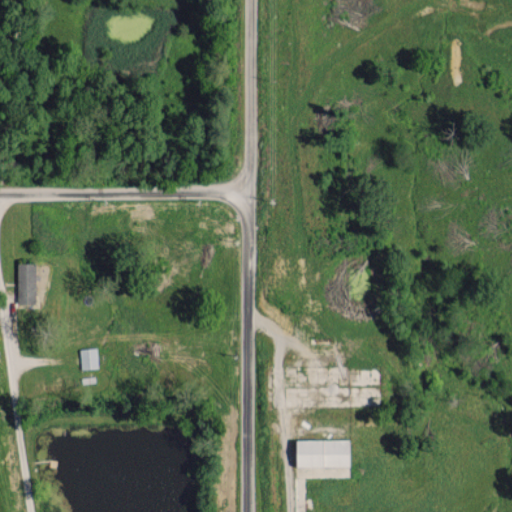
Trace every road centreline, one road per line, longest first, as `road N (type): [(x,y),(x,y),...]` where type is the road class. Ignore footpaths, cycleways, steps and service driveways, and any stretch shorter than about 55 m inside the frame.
road 1 (residential): [(247,511),(245,0)]
road 2 (residential): [(250,191),(0,193)]
